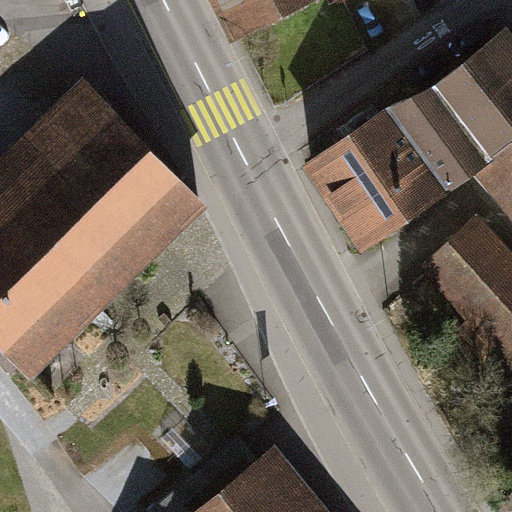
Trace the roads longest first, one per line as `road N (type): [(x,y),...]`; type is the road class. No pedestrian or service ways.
road 1 (secondary): [(431,511),(242,157)]
road 2 (residential): [(242,157),(486,0)]
road 3 (secondary): [(242,157),(163,0)]
